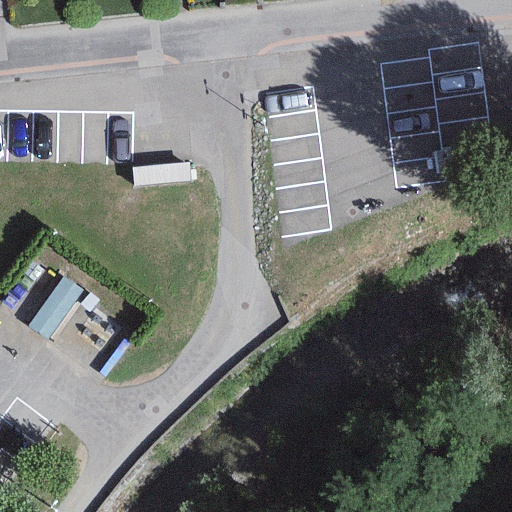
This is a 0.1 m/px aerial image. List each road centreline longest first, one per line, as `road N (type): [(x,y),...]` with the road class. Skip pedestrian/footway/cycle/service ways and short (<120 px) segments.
road 1 (residential): [(220,35),(237,224),(227,308),(190,375),(73,511)]
road 2 (residential): [(220,35),(511,2)]
road 3 (residential): [(0,54),(220,35)]
